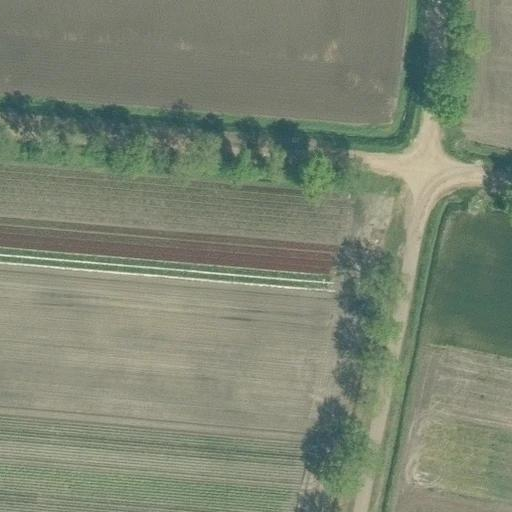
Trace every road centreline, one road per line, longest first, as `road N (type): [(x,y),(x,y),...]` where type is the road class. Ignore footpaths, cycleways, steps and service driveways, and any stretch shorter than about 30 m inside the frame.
road 1 (track): [(0,128),(427,167),(437,0)]
road 2 (unclassified): [(359,511),(427,167),(511,182)]
